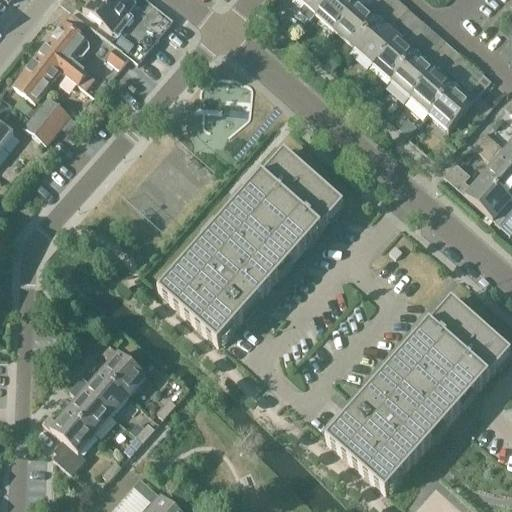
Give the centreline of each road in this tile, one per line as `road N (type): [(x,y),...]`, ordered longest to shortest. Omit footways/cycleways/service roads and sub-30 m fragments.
road 1 (residential): [(13,511),(27,252),(220,31)]
road 2 (tertiary): [(511,283),(220,31)]
